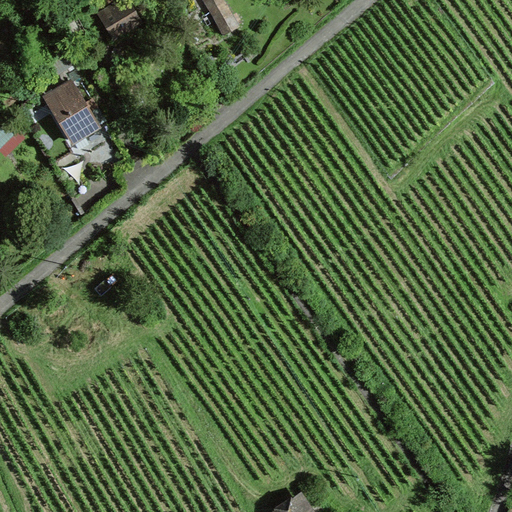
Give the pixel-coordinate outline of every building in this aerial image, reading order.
[(117,24),(136,12),(128,0),(117,0),(98,12),(109,29),(117,24)] [(206,0),(224,31),(235,25),(220,0),(206,0)] [(46,94),(72,137),(76,134),(96,122),(70,80),(46,94)] [(0,141),(2,140),(16,126),(8,117),(0,124),(0,141)] [(301,504),(296,497),(273,511),(306,511),(305,510),(310,506),(306,500),(301,504)]
